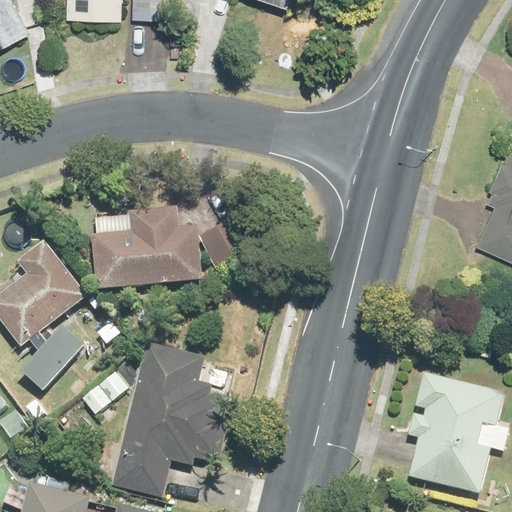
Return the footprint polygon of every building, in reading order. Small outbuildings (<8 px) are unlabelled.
[(20,0),(0,0),(0,56),(40,35),(20,0)] [(72,0),(72,17),(126,21),(127,0),(72,0)] [(139,0),(139,21),(175,21),(175,0),(139,0)] [(504,209),(486,243),(511,256),(511,171),(495,205),(504,209)] [(137,230),(97,234),(103,293),(207,282),(201,228),(187,229),(184,206),(135,211),(137,230)] [(38,276),(0,305),(0,308),(32,348),(98,296),(54,242),(27,263),(38,276)] [(73,332),(34,374),(52,390),(91,349),(73,332)] [(158,345),(127,482),(164,490),(171,457),(200,464),(201,458),(229,465),(244,399),(221,394),(223,384),(204,380),(210,356),(158,345)] [(418,475),(484,492),(508,395),(430,376),(422,408),(434,411),(432,418),(421,416),(416,436),(427,439),(418,475)] [(0,388),(0,416),(14,406),(0,388)] [(145,511),(123,507),(121,511),(93,511),(97,500),(35,485),(28,511),(145,511)]
